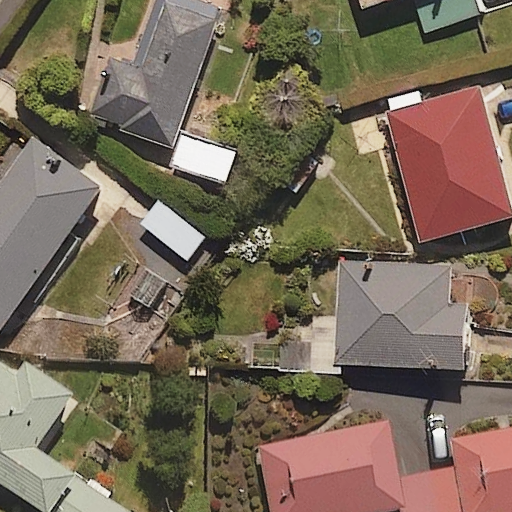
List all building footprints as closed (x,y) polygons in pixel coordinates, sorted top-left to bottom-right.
[(231,15),(187,0),(162,0),(137,70),(120,64),(99,124),(181,154),(231,15)] [(416,0),(367,0),(373,15),(416,0)] [(488,0),(424,0),(419,2),(430,37),(494,15),(488,0)] [(511,225),(511,180),(487,91),(391,117),(428,249),(511,225)] [(244,159),(191,141),(180,170),(234,189),(244,159)] [(106,206),(34,153),(0,199),(0,338),(6,342),(106,206)] [(211,243),(163,209),(147,230),(196,264),(211,243)] [(127,304),(150,319),(175,281),(187,289),(195,276),(161,253),(127,304)] [(461,277),(348,271),(343,369),(476,376),(480,314),(459,313),(461,277)] [(0,493),(26,511),(71,511),(85,494),(41,462),(79,409),(0,351),(0,493)] [(511,511),(511,437),(454,447),(459,474),(402,484),(393,429),(259,451),(269,511),(511,511)] [(110,511),(85,494),(71,511),(110,511)]
